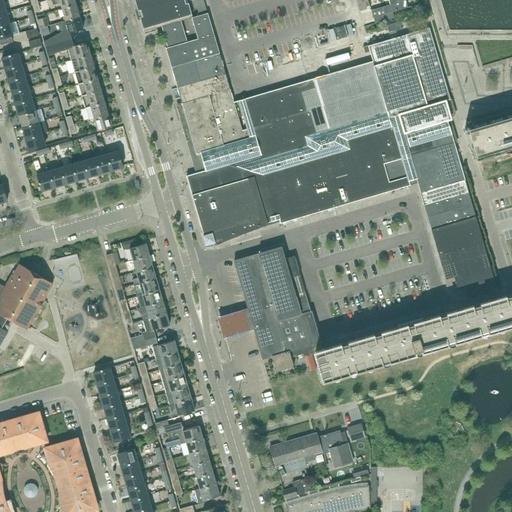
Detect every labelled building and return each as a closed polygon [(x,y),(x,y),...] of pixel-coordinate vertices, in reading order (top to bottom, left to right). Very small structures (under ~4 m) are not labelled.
[(59,0),(62,9),(76,5),(74,0),(59,0)] [(191,18),(192,18),(187,0),(135,0),(144,32),(165,26),(181,21),(185,20),(191,18)] [(388,0),(390,5),(371,10),(375,24),(394,18),(393,13),(412,7),(408,8),(405,0),(388,0)] [(66,21),(79,17),(76,5),(62,9),(66,21)] [(0,26),(9,24),(6,12),(0,13),(0,26)] [(208,13),(192,18),(191,18),(198,39),(187,42),(166,48),(166,49),(167,49),(172,66),(171,67),(172,68),(173,68),(219,54),(208,13)] [(44,42),(45,47),(60,43),(71,40),(69,33),(83,29),(79,17),(66,21),(61,22),(63,30),(44,42)] [(187,42),(181,21),(165,26),(169,41),(166,41),(168,47),(166,48),(187,42)] [(391,32),(402,28),(400,21),(389,25),(391,32)] [(0,39),(11,36),(12,36),(9,24),(0,26),(0,39)] [(197,154),(201,153),(203,161),(206,170),(187,176),(206,245),(217,242),(218,244),(237,237),(269,225),(268,223),(274,222),(280,220),(281,223),(410,185),(414,184),(418,183),(420,193),(464,180),(454,142),(452,143),(447,125),(446,121),(452,119),(454,114),(429,28),(368,46),(372,61),(242,100),(239,101),(247,129),(242,131),(236,112),(189,126),(197,154)] [(38,36),(36,29),(27,31),(29,39),(38,36)] [(0,43),(0,46),(12,42),(11,36),(0,39),(0,43)] [(30,42),(32,49),(41,46),(39,39),(30,42)] [(47,53),(62,49),(60,43),(45,47),(47,53)] [(71,61),(91,55),(87,43),(68,48),(71,61)] [(4,57),(16,53),(14,48),(2,51),(4,57)] [(21,65),(18,53),(17,53),(16,53),(4,57),(2,57),(5,69),(21,65)] [(178,89),(179,88),(178,88),(179,88),(225,74),(219,54),(173,68),(174,72),(173,73),(175,80),(178,89)] [(75,72),(94,67),(91,55),(71,61),(75,72)] [(9,81),(24,76),(21,65),(5,69),(9,81)] [(78,84),(98,79),(94,67),(75,72),(78,84)] [(181,102),(182,103),(230,89),(225,74),(179,88),(181,94),(180,95),(182,102),(181,102)] [(12,92),(28,88),(24,76),(9,81),(12,92)] [(82,96),(101,91),(98,79),(78,84),(82,96)] [(15,104),(31,99),(28,88),(12,92),(15,104)] [(236,112),(230,89),(182,103),(187,120),(189,126),(236,112)] [(85,108),(91,107),(105,102),(101,91),(82,96),(85,108)] [(19,116),(34,111),(31,99),(15,104),(19,116)] [(94,118),(108,114),(105,102),(91,107),(94,118)] [(22,127),(38,123),(34,111),(19,116),(22,127)] [(98,131),(112,127),(108,114),(94,118),(98,131)] [(511,117),(470,130),(469,131),(475,154),(477,154),(511,143),(511,117)] [(26,139),(41,134),(38,123),(22,127),(26,139)] [(29,151),(45,146),(41,134),(26,139),(29,151)] [(111,171),(123,167),(118,152),(106,155),(111,171)] [(99,174),(111,171),(106,155),(95,158),(99,174)] [(88,177),(99,174),(95,158),(83,162),(88,177)] [(76,181),(88,177),(83,162),(72,165),(76,181)] [(65,184),(76,181),(72,165),(60,169),(65,184)] [(53,188),(65,184),(60,169),(49,172),(53,188)] [(41,191),(53,188),(49,172),(37,175),(41,191)] [(424,205),(468,192),(464,180),(420,193),(421,193),(425,205),(424,205)] [(427,217),(472,205),(468,192),(424,205),(425,205),(428,217),(427,217)] [(450,224),(475,217),(472,205),(427,217),(428,218),(428,217),(432,229),(431,229),(431,230),(450,224)] [(483,242),(478,224),(475,217),(450,224),(431,230),(432,230),(435,242),(436,242),(439,254),(438,254),(438,255),(439,254),(483,242)] [(127,241),(121,243),(123,250),(129,248),(136,246),(134,239),(127,241)] [(346,249),(346,241),(315,241),(315,249),(346,249)] [(483,242),(439,254),(443,266),(442,266),(442,267),(486,253),(483,242)] [(132,260),(149,255),(146,244),(129,249),(132,260)] [(274,249),(234,261),(248,309),(244,310),(250,330),(254,329),(263,359),(289,351),(295,349),(320,342),(311,311),(302,314),(297,295),(305,293),(294,256),(285,259),(284,254),(274,249)] [(486,253),(442,267),(443,267),(446,278),(445,279),(446,279),(455,276),(490,266),(486,253)] [(55,266),(79,260),(77,254),(54,260),(55,266)] [(109,267),(115,265),(112,254),(106,255),(109,267)] [(136,272),(152,267),(149,255),(132,260),(136,272)] [(4,287),(0,294),(0,345),(8,332),(7,331),(10,326),(5,323),(5,322),(6,320),(8,318),(27,329),(53,284),(40,277),(36,274),(19,264),(13,275),(12,274),(4,287)] [(115,265),(109,267),(111,275),(118,273),(115,265)] [(458,289),(466,287),(493,279),(490,266),(455,276),(459,288),(458,289)] [(139,283),(156,278),(152,267),(136,272),(138,278),(132,279),(134,285),(139,283)] [(115,286),(121,284),(119,277),(113,279),(115,286)] [(142,295),(159,290),(156,278),(139,283),(142,295)] [(467,296),(467,297),(496,288),(493,279),(466,287),(468,296),(467,296)] [(118,297),(124,296),(122,288),(116,290),(118,297)] [(146,306),(163,302),(159,290),(142,295),(137,296),(140,307),(146,305),(146,306)] [(315,351),(314,352),(315,355),(318,362),(317,362),(318,364),(319,367),(319,368),(320,370),(322,378),(323,377),(511,321),(511,294),(506,296),(504,296),(504,297),(502,297),(500,297),(500,298),(498,298),(496,299),(490,301),(490,300),(488,301),(486,302),(484,302),(484,303),(482,303),(481,303),(480,303),(480,304),(473,306),(473,305),(471,306),(469,307),(469,306),(467,307),(465,308),(464,308),(463,308),(463,309),(456,310),(454,311),(452,312),(452,311),(450,312),(448,313),(446,313),(446,314),(440,315),(438,316),(436,317),(436,316),(434,317),(432,318),(431,317),(430,318),(423,320),(423,319),(423,318),(421,319),(414,321),(414,320),(412,321),(413,321),(407,323),(407,322),(405,323),(399,325),(397,325),(397,326),(398,327),(391,329),(389,330),(387,331),(387,330),(385,331),(383,332),(381,332),(381,333),(374,334),(372,335),(370,336),(370,335),(368,336),(366,337),(364,337),(358,339),(356,339),(356,340),(354,340),(352,341),(350,342),(349,341),(348,342),(341,344),(339,344),(339,345),(337,345),(335,345),(335,346),(333,346),(331,347),(325,349),(322,349),(315,351)] [(121,309),(128,307),(125,300),(119,302),(121,309)] [(145,319),(166,313),(163,302),(146,306),(136,309),(141,314),(143,320),(145,319)] [(244,310),(218,317),(224,338),(250,330),(244,310)] [(125,321),(131,319),(129,311),(123,313),(125,321)] [(153,330),(169,325),(166,313),(145,319),(148,331),(141,333),(142,335),(130,338),(132,344),(155,338),(156,337),(153,330)] [(155,338),(132,344),(134,350),(147,346),(157,343),(157,341),(156,337),(155,338)] [(158,345),(152,347),(156,359),(161,357),(168,355),(172,354),(178,353),(174,341),(158,346),(158,345)] [(322,349),(320,343),(320,342),(295,349),(297,355),(302,354),(303,354),(315,350),(315,351),(322,349)] [(289,351),(276,355),(277,361),(274,362),(276,372),(293,367),(289,351)] [(161,357),(156,359),(159,370),(164,369),(181,364),(178,353),(172,354),(168,355),(161,357)] [(144,362),(138,364),(140,371),(146,369),(144,362)] [(164,369),(159,370),(163,382),(168,380),(184,376),(181,364),(164,369)] [(97,384),(113,380),(109,367),(94,372),(97,384)] [(137,372),(132,374),(135,385),(140,384),(137,372)] [(147,374),(141,376),(143,383),(149,381),(147,374)] [(168,380),(163,382),(166,393),(171,392),(188,387),(184,376),(168,380)] [(101,396),(116,391),(113,380),(97,384),(101,396)] [(151,386),(144,387),(146,394),(153,392),(151,386)] [(171,392),(166,393),(169,405),(191,398),(188,387),(171,392)] [(104,407),(120,403),(116,391),(101,396),(104,407)] [(144,395),(139,397),(132,399),(133,402),(140,400),(141,403),(146,402),(144,395)] [(154,397),(148,399),(150,406),(156,404),(154,397)] [(191,398),(169,405),(171,410),(176,408),(178,415),(194,410),(191,398)] [(107,419),(123,414),(120,403),(104,407),(107,419)] [(0,453),(5,452),(5,450),(31,442),(32,445),(40,442),(42,449),(45,448),(49,447),(48,446),(47,440),(40,416),(33,418),(32,414),(0,423),(0,453)] [(111,430),(126,426),(123,414),(107,419),(111,430)] [(157,430),(169,427),(167,420),(155,424),(157,430)] [(361,424),(347,428),(351,441),(365,437),(361,424)] [(114,442),(130,438),(126,426),(111,430),(114,442)] [(186,443),(202,438),(199,426),(182,431),(186,443)] [(169,427),(157,430),(158,435),(170,432),(169,427)] [(281,444),(270,447),(272,453),(275,465),(277,465),(276,465),(292,460),(292,461),(293,460),(303,457),(304,457),(306,462),(315,459),(314,454),(321,452),(323,451),(323,452),(329,451),(330,450),(334,465),(334,466),(334,467),(353,462),(348,444),(344,445),(343,443),(347,442),(344,431),(340,432),(340,431),(326,435),(326,434),(324,435),(317,437),(316,434),(281,444)] [(189,454),(206,449),(202,438),(186,443),(189,454)] [(49,447),(45,448),(50,463),(54,462),(58,474),(54,475),(59,491),(62,490),(66,502),(61,503),(63,511),(87,511),(93,510),(91,504),(95,503),(79,446),(75,447),(73,440),(49,447)] [(156,456),(161,454),(157,442),(152,443),(156,456)] [(164,456),(171,455),(169,448),(163,449),(164,456)] [(121,466),(137,461),(133,449),(118,454),(121,466)] [(192,466),(209,461),(206,449),(189,454),(192,466)] [(159,467),(164,466),(161,454),(156,456),(159,467)] [(168,468),(174,466),(172,459),(166,461),(168,468)] [(124,477),(140,473),(137,461),(121,466),(124,477)] [(196,477),(213,472),(209,461),(192,466),(196,477)] [(162,478),(167,477),(164,466),(159,467),(162,478)] [(171,480),(177,478),(175,470),(169,472),(171,480)] [(199,489),(216,484),(213,472),(196,477),(199,489)] [(128,489),(143,484),(140,473),(124,477),(128,489)] [(40,479),(28,480),(28,493),(40,493),(40,479)] [(300,480),(294,482),(298,495),(303,493),(300,480)] [(175,491),(181,489),(179,482),(173,484),(175,491)] [(131,500),(147,496),(143,484),(128,489),(131,500)] [(203,500),(219,496),(216,484),(199,489),(194,490),(198,504),(204,502),(203,500)] [(370,509),(368,485),(368,486),(364,486),(357,487),(360,511),(360,508),(369,508),(370,509)] [(357,487),(350,488),(346,489),(350,511),(359,508),(360,511),(357,487)] [(296,495),(295,490),(294,488),(283,491),(285,499),(296,495)] [(349,511),(350,511),(346,489),(341,490),(335,491),(339,511),(342,511),(349,510),(349,511)] [(339,511),(335,491),(335,492),(330,493),(325,494),(324,494),(329,511),(338,511),(339,511)] [(329,511),(324,494),(315,497),(319,511),(329,511)] [(135,511),(150,507),(147,496),(131,500),(135,511)] [(319,511),(315,497),(314,497),(305,500),(305,499),(305,500),(308,511),(319,511)] [(308,511),(305,500),(296,503),(296,502),(295,502),(298,511),(308,511)] [(298,511),(295,502),(295,503),(286,505),(285,505),(287,511),(286,511),(298,511)]
